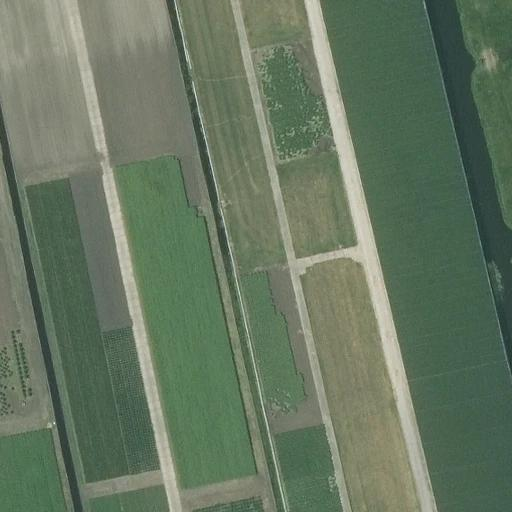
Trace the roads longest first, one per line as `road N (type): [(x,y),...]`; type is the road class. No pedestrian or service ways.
road 1 (track): [(309,0),(427,511)]
road 2 (track): [(345,511),(233,0)]
road 3 (track): [(175,511),(70,0)]
